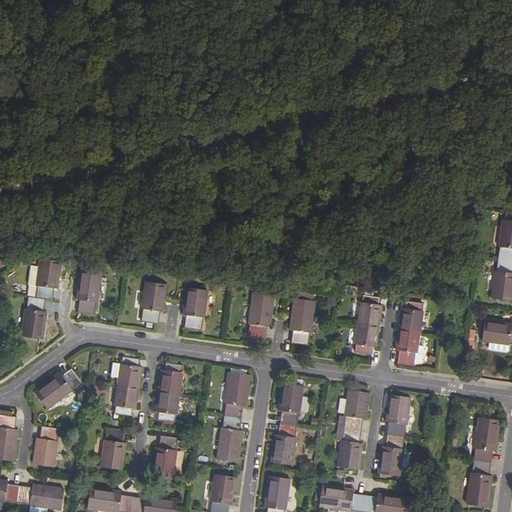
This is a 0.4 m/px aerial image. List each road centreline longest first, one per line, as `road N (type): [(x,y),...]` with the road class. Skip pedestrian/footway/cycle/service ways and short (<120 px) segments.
road 1 (track): [(0,190),(511,68)]
road 2 (residential): [(245,511),(266,362)]
road 3 (residential): [(511,396),(382,378)]
road 4 (residential): [(135,471),(153,345)]
